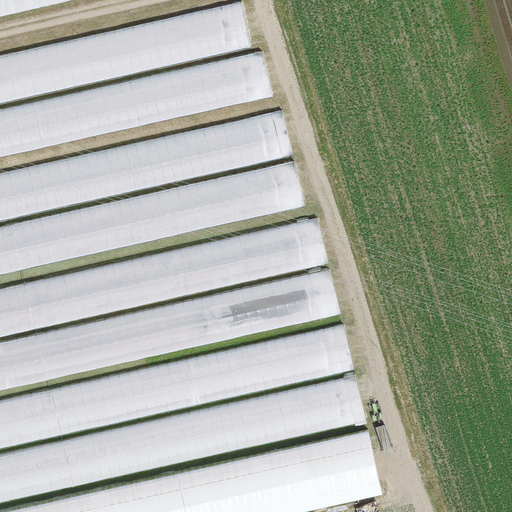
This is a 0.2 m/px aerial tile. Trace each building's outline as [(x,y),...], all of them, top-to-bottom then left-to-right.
[(0,99),(255,48),(246,3),(0,52),(0,99)] [(289,119),(0,169),(0,216),(297,165),(289,119)] [(301,168),(0,222),(0,269),(309,214),(301,168)] [(0,283),(0,331),(331,265),(322,219),(0,283)] [(334,272),(0,337),(0,384),(343,317),(334,272)] [(350,332),(0,393),(0,440),(358,378),(350,332)] [(0,494),(370,428),(362,383),(0,447),(0,494)] [(375,430),(0,505),(0,511),(301,511),(388,495),(375,430)]
